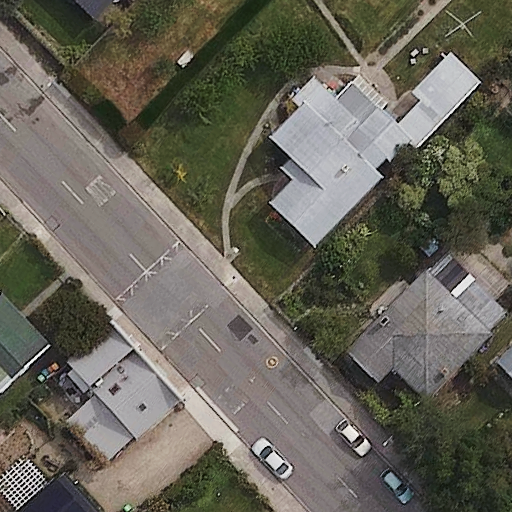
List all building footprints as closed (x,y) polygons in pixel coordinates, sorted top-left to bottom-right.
[(83,0),(105,21),(125,0),(83,0)] [(307,170),(277,200),(324,246),(426,144),(359,78),(339,98),(322,80),(269,133),(307,170)] [(436,273),(355,355),(386,385),(399,372),(432,405),(500,335),(436,273)] [(6,289),(0,294),(0,393),(1,395),(56,347),(6,289)] [(145,356),(97,396),(138,445),(186,404),(145,356)]
